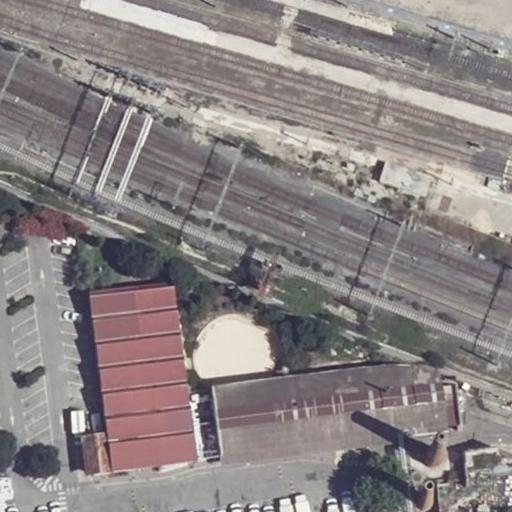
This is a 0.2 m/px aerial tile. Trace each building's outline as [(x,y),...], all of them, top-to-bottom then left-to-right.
[(197,462),(173,285),(126,291),(126,290),(91,295),(108,438),(113,474),(197,462)] [(440,376),(415,367),(211,390),(221,459),(447,428),(440,376)] [(113,474),(108,438),(90,440),(94,476),(113,474)] [(428,452),(428,458),(431,463),(437,465),(443,463),(445,460),(446,455),(444,449),(438,446),(432,447),(428,452)] [(420,483),(421,488),(421,489),(421,493),(424,495),(428,493),(429,490),(426,486),(425,482),(427,477),(426,472),(421,470),(416,472),(414,476),(415,481),(420,483)] [(433,494),(427,494),(425,495),(422,500),(423,506),(427,510),(431,510),(437,508),(439,503),(437,497),(433,494)]
